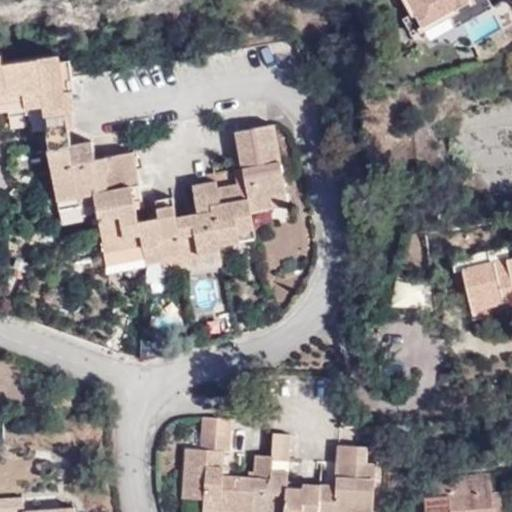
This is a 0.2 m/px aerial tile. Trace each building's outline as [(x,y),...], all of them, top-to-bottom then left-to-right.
[(484,0),(407,0),(417,24),(453,8),(467,40),(511,21),(511,13),(506,0),(503,0),(487,7),(484,0)] [(48,133),(70,130),(64,91),(74,90),(68,59),(61,60),(60,54),(3,62),(2,53),(0,53),(0,108),(7,108),(26,106),(43,103),(44,111),(48,133)] [(511,126),(482,130),(477,96),(469,98),(479,169),(497,166),(499,181),(511,179),(511,126)] [(26,113),(44,111),(43,103),(26,106),(26,113)] [(8,116),(26,113),(26,106),(7,108),(8,116)] [(286,194),(273,124),(235,131),(235,132),(244,183),(250,210),(272,207),(270,197),(286,194)] [(50,148),(72,145),(70,130),(48,133),(50,148)] [(139,184),(134,151),(96,159),(93,141),(84,142),(72,145),(50,148),(48,148),(58,199),(79,197),(80,206),(96,203),(94,191),(139,184)] [(250,210),(244,183),(229,186),(230,192),(218,193),(217,188),(216,181),(192,185),(196,212),(212,209),(220,245),(240,242),(239,232),(253,230),(250,210)] [(142,200),(139,184),(94,191),(96,203),(103,242),(123,239),(124,248),(142,245),(138,220),(136,209),(134,202),(142,200)] [(288,204),(286,194),(270,197),(272,207),(288,204)] [(60,209),(80,206),(79,197),(58,199),(60,209)] [(161,261),(184,257),(176,216),(172,197),(155,200),(157,216),(138,220),(142,245),(146,264),(161,261)] [(144,208),(142,200),(134,202),(136,209),(144,208)] [(221,251),(220,245),(212,209),(196,212),(176,216),(184,257),(221,251)] [(255,239),(253,230),(239,232),(240,242),(255,239)] [(104,251),(124,248),(123,239),(103,242),(104,251)] [(222,260),(221,251),(184,257),(186,267),(222,260)] [(186,267),(184,257),(161,261),(163,270),(186,267)] [(496,262),(464,269),(468,290),(475,292),(473,300),(471,300),(475,319),(511,309),(511,257),(508,258),(509,263),(497,266),(496,262)] [(468,290),(464,269),(455,271),(463,302),(471,300),(473,300),(475,292),(468,290)] [(395,306),(429,305),(428,282),(395,283),(395,306)] [(76,406),(71,389),(51,394),(56,412),(76,406)] [(233,420),(203,418),(201,449),(186,448),(183,498),(203,500),(202,511),(236,511),(239,477),(230,476),(223,475),(223,465),(224,452),(231,452),(233,420)] [(464,441),(459,418),(426,425),(431,449),(464,441)] [(255,477),(239,477),(236,511),(285,511),(288,486),(288,482),(289,471),(274,470),(275,461),(289,461),(292,433),(274,433),(272,455),(257,454),(255,477)] [(336,485),(321,485),(319,511),(352,511),(354,511),(373,511),(376,464),(367,463),(368,446),(339,445),(336,485)] [(426,498),(426,511),(507,511),(507,491),(492,492),(490,474),(445,478),(446,496),(426,498)] [(302,487),(288,486),(285,511),(319,511),(321,485),(302,483),(302,487)] [(0,497),(0,511),(76,511),(76,503),(23,507),(23,495),(0,497)]
